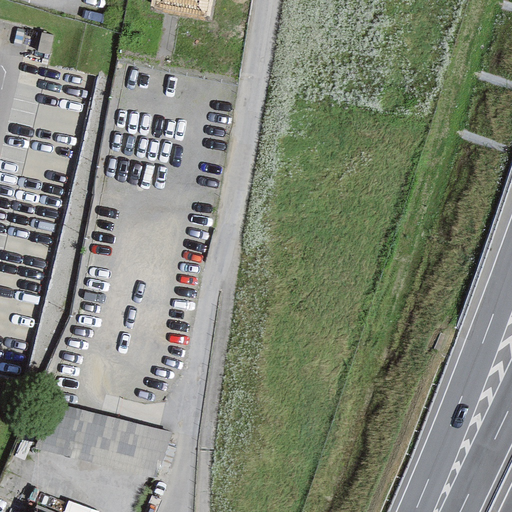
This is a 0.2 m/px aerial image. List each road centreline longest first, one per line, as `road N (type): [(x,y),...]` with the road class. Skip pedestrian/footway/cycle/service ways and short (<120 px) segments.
road 1 (unclassified): [(263,0),(205,511)]
road 2 (motorway): [(511,257),(416,511)]
road 3 (unknown): [(229,276),(145,255),(127,263),(112,280),(98,364)]
